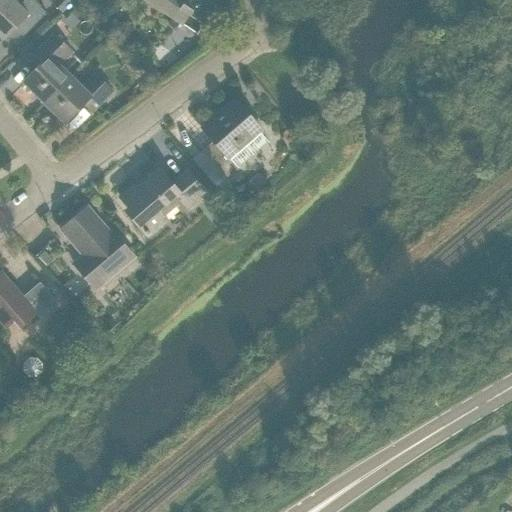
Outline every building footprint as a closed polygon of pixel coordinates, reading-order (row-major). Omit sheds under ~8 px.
[(13,0),(3,0),(0,3),(0,37),(4,41),(13,31),(22,40),(47,14),(32,0),(24,0),(19,6),(13,0)] [(68,0),(55,0),(52,3),(61,13),(71,3),(68,0)] [(146,0),(198,34),(217,4),(211,0),(146,0)] [(121,25),(113,20),(107,29),(116,34),(121,25)] [(44,103),(70,77),(58,65),(71,52),(54,35),(33,56),(42,64),(24,83),(44,103)] [(70,77),(44,103),(65,122),(83,104),(92,112),(112,91),(94,74),(81,88),(70,77)] [(225,179),(238,168),(229,159),(262,131),(236,101),(202,129),(213,141),(201,152),(225,179)] [(170,183),(159,170),(136,189),(133,186),(120,197),(136,215),(132,218),(147,235),(164,221),(161,218),(183,199),(191,208),(207,195),(185,170),(170,183)] [(109,233),(87,207),(60,230),(82,256),(73,264),(96,291),(134,258),(111,231),(109,233)] [(23,297),(3,274),(0,277),(0,322),(5,329),(14,322),(20,329),(37,314),(31,307),(37,301),(47,312),(57,303),(39,283),(23,297)] [(23,363),(23,371),(28,376),(35,377),(41,372),(42,364),(36,359),(29,358),(23,363)]
